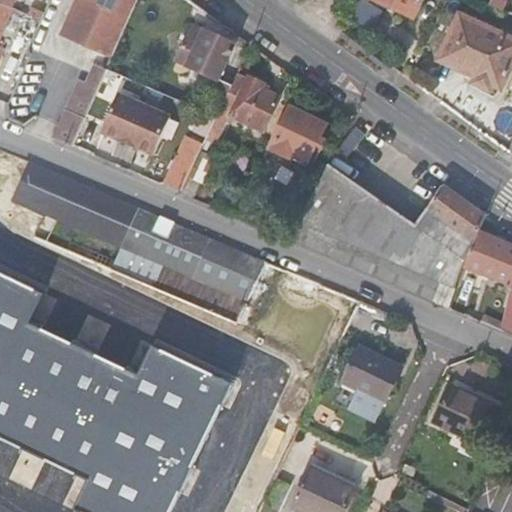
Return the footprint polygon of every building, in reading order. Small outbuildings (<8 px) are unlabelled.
[(0,0),(0,74),(10,50),(1,46),(21,0),(0,0)] [(137,0),(81,0),(67,35),(113,56),(137,0)] [(350,0),(349,2),(401,29),(415,0),(350,0)] [(190,30),(175,66),(219,83),(233,48),(190,30)] [(480,96),(489,98),(505,57),(442,30),(425,72),(464,87),(461,95),(478,102),(480,96)] [(69,111),(70,112),(87,119),(109,67),(102,64),(94,85),(82,80),(69,111)] [(279,101),(235,81),(219,116),(264,135),(279,101)] [(70,112),(56,144),(74,152),(84,128),(87,119),(70,112)] [(327,130),(290,113),(273,148),(311,165),(327,130)] [(84,128),(74,152),(104,165),(110,151),(113,141),(84,128)] [(192,145),(170,193),(182,198),(190,180),(202,156),(204,149),(192,145)] [(110,151),(104,165),(129,176),(135,161),(110,151)] [(202,156),(190,180),(204,185),(215,162),(202,156)] [(135,161),(129,176),(151,185),(157,172),(135,161)] [(333,169),(285,237),(445,306),(452,287),(460,267),(472,231),(480,212),(448,187),(420,228),(333,169)] [(262,171),(238,221),(253,227),(267,198),(262,195),(271,177),(262,171)] [(0,511),(142,511),(228,340),(147,306),(48,263),(25,254),(36,229),(228,308),(242,278),(0,174),(0,511)] [(511,269),(511,247),(472,231),(460,267),(505,286),(511,269)] [(48,263),(147,306),(151,297),(52,255),(48,263)] [(360,303),(265,263),(228,340),(142,511),(259,511),(260,511),(360,303)] [(452,287),(445,306),(462,313),(469,294),(452,287)] [(511,308),(486,298),(472,317),(507,333),(511,320),(511,308)] [(398,382),(355,362),(329,416),(371,437),(398,382)] [(498,421),(447,398),(429,435),(479,459),(498,421)] [(294,511),(344,511),(355,490),(311,468),(291,510),(294,511)]
